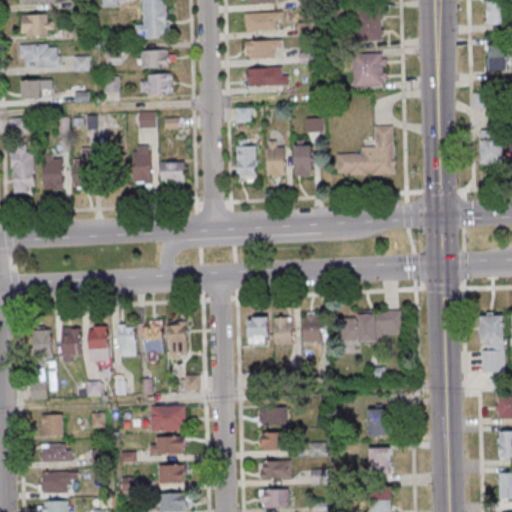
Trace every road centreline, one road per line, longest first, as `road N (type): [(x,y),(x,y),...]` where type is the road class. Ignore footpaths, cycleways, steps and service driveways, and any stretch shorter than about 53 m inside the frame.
road 1 (tertiary): [(446,511),(440,267)]
road 2 (residential): [(223,511),(216,278)]
road 3 (residential): [(213,227),(205,0)]
road 4 (tertiary): [(216,278),(440,267)]
road 5 (tertiary): [(439,217),(432,0)]
road 6 (tertiary): [(0,288),(216,278)]
road 7 (tertiary): [(213,227),(0,237)]
road 8 (residential): [(4,511),(0,359)]
road 9 (tertiary): [(439,217),(319,222)]
